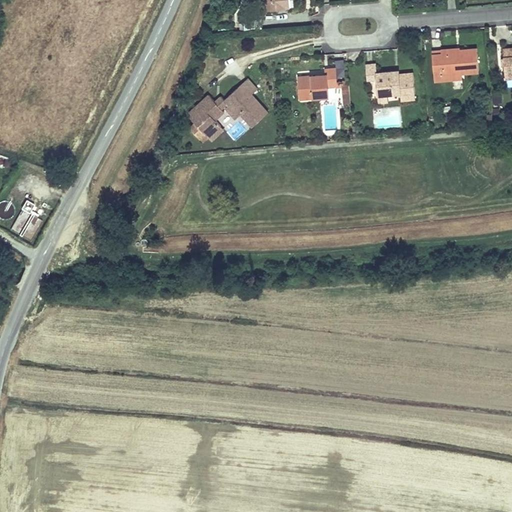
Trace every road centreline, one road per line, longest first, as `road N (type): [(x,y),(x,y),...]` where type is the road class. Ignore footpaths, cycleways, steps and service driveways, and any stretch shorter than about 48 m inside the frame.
road 1 (tertiary): [(173,0),(41,260),(0,360)]
road 2 (residential): [(392,24),(369,10),(339,13),(328,24),(341,43),(378,40),(389,31)]
road 3 (residential): [(392,24),(511,14)]
